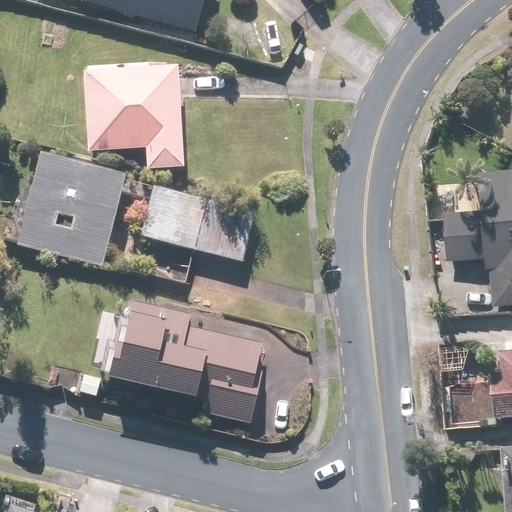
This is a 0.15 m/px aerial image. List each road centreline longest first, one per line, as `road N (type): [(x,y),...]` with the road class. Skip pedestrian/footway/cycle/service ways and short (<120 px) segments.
road 1 (tertiary): [(391,511),(362,268),(373,136),(398,74),(465,0)]
road 2 (residential): [(349,511),(0,424)]
